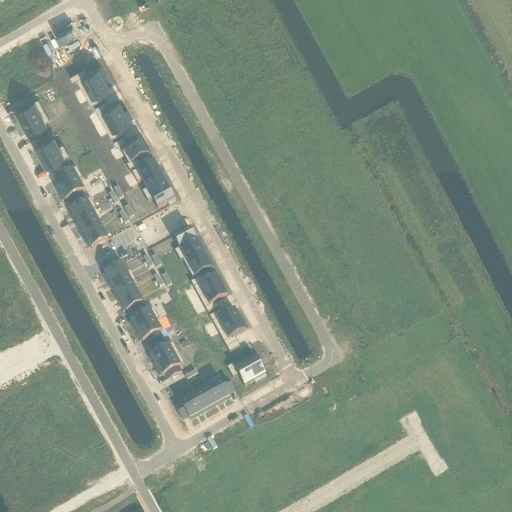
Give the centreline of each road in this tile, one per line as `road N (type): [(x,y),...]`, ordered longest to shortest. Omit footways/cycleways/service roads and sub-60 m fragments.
road 1 (residential): [(296,380),(335,358),(151,27),(112,47)]
road 2 (residential): [(82,276),(178,449)]
road 3 (residential): [(202,211),(296,380)]
road 4 (residential): [(112,47),(202,211)]
road 5 (residential): [(0,127),(82,276)]
road 6 (unclassified): [(130,469),(61,345)]
road 7 (unclassified): [(298,511),(420,439)]
road 8 (residential): [(178,449),(296,380)]
road 9 (residential): [(202,211),(82,276)]
road 10 (unclassified): [(61,345),(0,232)]
